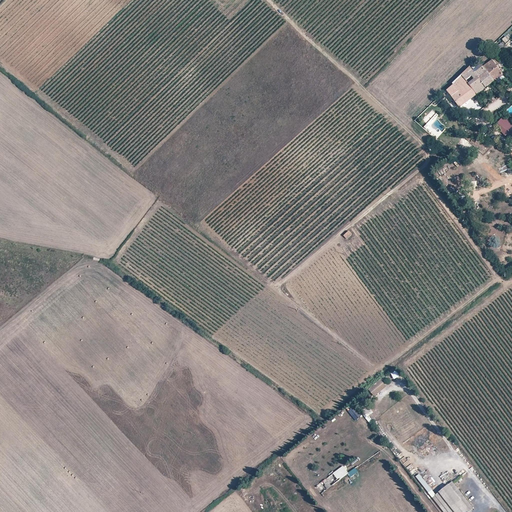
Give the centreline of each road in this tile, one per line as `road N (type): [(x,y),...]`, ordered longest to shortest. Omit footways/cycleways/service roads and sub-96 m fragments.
road 1 (unknown): [(435,511),(383,449),(346,421),(324,434),(309,459),(311,483),(335,511)]
road 2 (unknown): [(455,451),(416,397),(396,390),(377,407),(378,422),(409,456),(432,460)]
